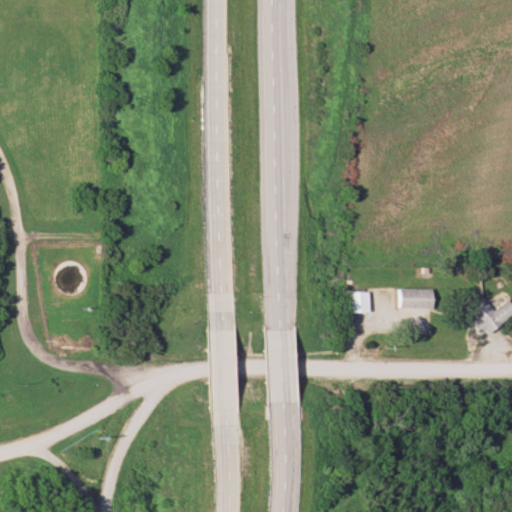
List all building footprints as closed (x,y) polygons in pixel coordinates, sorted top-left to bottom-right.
[(75,285),(60,261),(38,274),(54,299),(75,285)] [(389,308),(424,308),(424,289),(389,288),(389,308)] [(340,291),(340,313),(362,313),(362,291),(340,291)] [(461,312),(467,320),(462,323),(471,337),(509,312),(501,299),(484,310),(478,301),(461,312)] [(417,457),(429,457),(429,448),(417,448),(417,457)]
